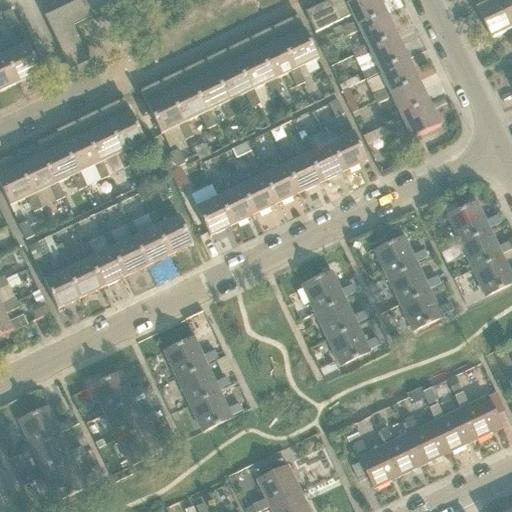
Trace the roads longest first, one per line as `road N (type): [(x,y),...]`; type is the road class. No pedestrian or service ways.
road 1 (residential): [(0,388),(498,149)]
road 2 (residential): [(427,0),(498,149)]
